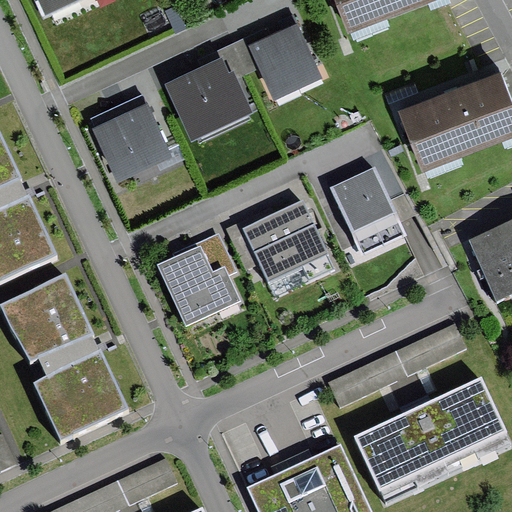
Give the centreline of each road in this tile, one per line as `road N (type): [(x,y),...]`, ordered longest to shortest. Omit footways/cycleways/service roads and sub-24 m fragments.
road 1 (residential): [(0,37),(178,425)]
road 2 (residential): [(178,425),(462,292)]
road 3 (residential): [(0,508),(178,425)]
